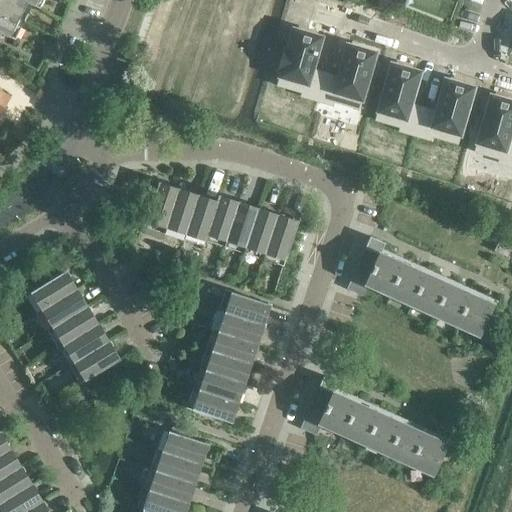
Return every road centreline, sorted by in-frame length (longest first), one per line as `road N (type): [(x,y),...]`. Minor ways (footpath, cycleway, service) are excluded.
road 1 (residential): [(244,511),(351,194),(220,153),(109,150)]
road 2 (unclassified): [(152,352),(63,211)]
road 3 (residential): [(334,22),(483,67)]
road 4 (tertiary): [(77,123),(118,0)]
